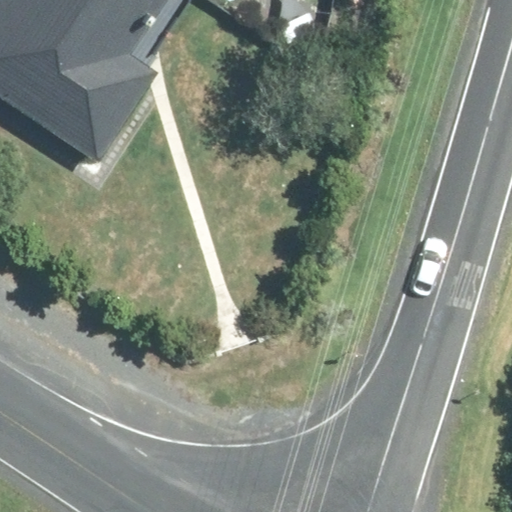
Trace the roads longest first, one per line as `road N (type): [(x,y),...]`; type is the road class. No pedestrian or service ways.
road 1 (unclassified): [(375,511),(511,50)]
road 2 (unclassified): [(0,409),(154,511)]
